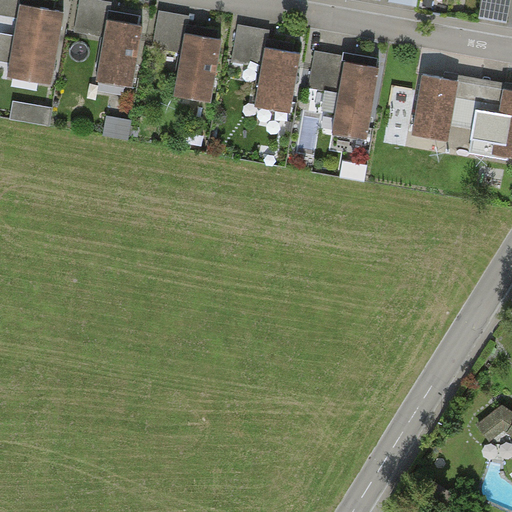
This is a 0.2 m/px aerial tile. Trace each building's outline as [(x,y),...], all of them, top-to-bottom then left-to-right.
[(16,0),(0,0),(0,19),(13,22),(4,75),(50,83),(62,13),(16,5),(16,0)] [(107,3),(88,0),(79,0),(74,34),(101,39),(94,79),(130,85),(140,24),(105,18),(107,3)] [(511,0),(482,0),(479,16),(508,22),(511,0)] [(185,18),(157,13),(151,48),(179,53),(172,93),(207,100),(218,39),(182,33),(185,18)] [(265,32),(237,28),(231,63),(259,68),(252,108),(287,114),(298,53),(263,47),(265,32)] [(377,64),(314,53),(308,88),(335,92),(329,131),(364,137),(377,64)] [(446,79),(420,74),(410,135),(447,141),(449,125),(468,128),(477,78),(447,73),(446,79)] [(511,83),(477,78),(468,128),(493,132),(489,153),(511,156),(511,83)] [(13,117),(53,118),(54,99),(13,98),(13,117)] [(500,431),(511,437),(511,415),(499,407),(474,428),(486,442),(500,431)]
